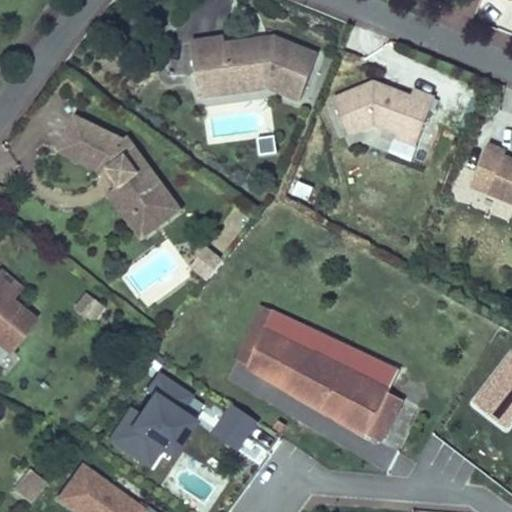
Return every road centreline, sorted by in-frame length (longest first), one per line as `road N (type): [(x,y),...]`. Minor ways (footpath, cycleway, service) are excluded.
road 1 (residential): [(511,69),(340,0),(91,0),(0,115)]
road 2 (residential): [(497,511),(475,495),(306,481),(260,506)]
